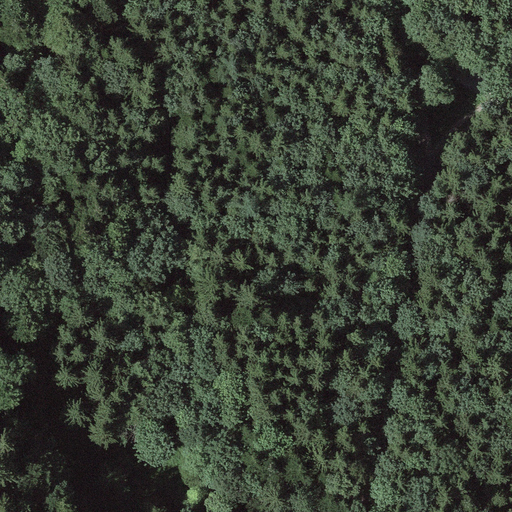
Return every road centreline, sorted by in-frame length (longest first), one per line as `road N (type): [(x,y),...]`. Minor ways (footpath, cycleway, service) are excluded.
road 1 (track): [(422,156),(419,216),(360,511)]
road 2 (track): [(414,36),(422,156),(506,101)]
road 3 (track): [(31,0),(43,58),(0,163)]
road 4 (track): [(398,0),(414,36),(454,76),(511,100)]
